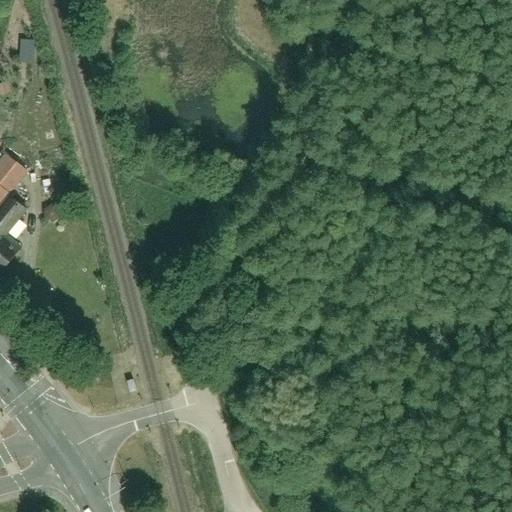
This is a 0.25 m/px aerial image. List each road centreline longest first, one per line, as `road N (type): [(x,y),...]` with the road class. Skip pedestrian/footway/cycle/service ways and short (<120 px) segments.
road 1 (track): [(204,413),(215,300),(287,204),(306,145),(307,0)]
road 2 (unclassified): [(54,454),(204,413),(246,511)]
